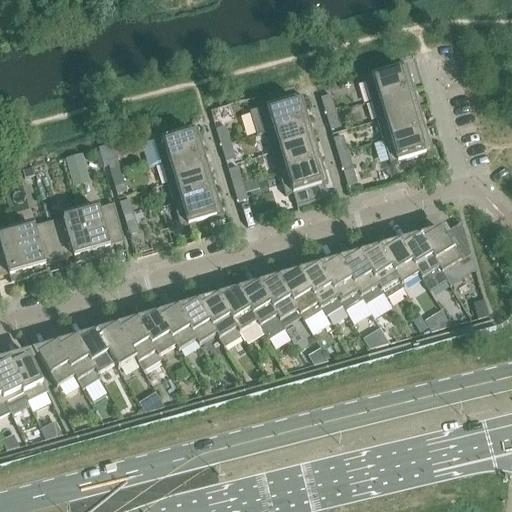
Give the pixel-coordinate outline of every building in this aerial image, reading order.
[(406,67),(364,80),(371,104),(414,91),(406,67)] [(414,91),(371,104),(377,123),(420,110),(414,91)] [(302,98),(259,111),(266,135),(309,122),(302,98)] [(331,99),(321,102),(326,118),(336,115),(331,99)] [(420,110),(377,123),(383,143),(425,130),(420,110)] [(336,115),(326,118),(330,131),(340,128),(336,115)] [(309,122),(266,135),(272,155),(315,142),(309,122)] [(197,130),(154,143),(141,147),(148,171),(161,167),(204,154),(197,130)] [(425,130),(383,143),(390,167),(433,154),(425,130)] [(226,131),(216,134),(221,149),(231,146),(226,131)] [(344,140),(334,143),(338,157),(347,154),(344,140)] [(315,142),(272,155),(278,174),(321,162),(315,142)] [(231,146),(221,149),(225,162),(235,159),(231,146)] [(204,154),(161,167),(167,186),(210,174),(204,154)] [(347,154),(338,157),(342,171),(352,168),(347,154)] [(82,158),(65,162),(70,180),(87,175),(82,158)] [(321,162),(278,174),(285,198),(293,196),(297,210),(328,200),(324,187),(328,186),(321,162)] [(118,164),(108,167),(112,182),(122,179),(118,164)] [(32,171),(23,173),(24,180),(34,178),(32,171)] [(239,172),(229,175),(233,188),(243,185),(239,172)] [(210,174),(167,186),(173,206),(216,193),(210,174)] [(122,179),(112,182),(116,195),(126,192),(122,179)] [(243,185),(233,188),(237,203),(247,200),(243,185)] [(216,193),(173,206),(180,230),(223,217),(216,193)] [(130,204),(120,207),(124,220),(134,218),(130,204)] [(81,216),(94,262),(112,257),(108,243),(113,242),(115,247),(123,245),(124,245),(114,207),(81,216)] [(81,216),(48,225),(59,263),(68,260),(66,255),(72,254),(76,268),(94,262),(81,216)] [(134,218),(124,220),(129,235),(139,232),(134,218)] [(48,225),(16,234),(29,281),(47,276),(43,262),(49,260),(50,265),(59,263),(48,225)] [(423,244),(439,271),(441,276),(460,264),(470,258),(461,226),(443,237),(441,232),(423,243),(423,244)] [(0,279),(3,279),(1,274),(7,272),(11,286),(29,281),(16,234),(0,238),(0,279)] [(402,250),(419,277),(418,277),(421,282),(439,271),(423,244),(423,243),(420,238),(403,249),(402,250)] [(382,256),(399,283),(398,283),(401,288),(402,287),(418,277),(419,277),(402,250),(403,249),(400,244),(383,255),(382,256)] [(378,289),(383,298),(386,302),(404,291),(402,287),(401,288),(398,283),(399,283),(382,256),(383,255),(380,251),(362,261),(362,262),(378,289)] [(342,267),(342,268),(358,295),(363,304),(366,308),(383,298),(378,289),(362,262),(362,261),(360,257),(342,267)] [(321,274),(338,301),(337,301),(343,310),(346,314),(363,304),(358,295),(342,268),(342,267),(339,263),(322,273),(321,274)] [(318,307),(317,307),(321,314),(325,321),(343,310),(337,301),(338,301),(321,274),(322,273),(319,269),(302,279),(301,280),(318,307)] [(281,286),(298,313),(297,313),(301,320),(304,325),(321,314),(317,307),(318,307),(301,280),(302,279),(299,275),(282,285),(281,286)] [(297,313),(298,313),(281,286),(282,285),(279,281),(261,291),(261,292),(277,319),(284,331),(301,320),(297,313)] [(240,298),(257,325),(256,325),(259,330),(277,319),(261,292),(261,291),(258,287),(241,297),(240,298)] [(237,331),(236,332),(241,340),(244,345),(262,334),(259,330),(256,325),(257,325),(240,298),(241,297),(238,293),(221,303),(220,304),(237,331)] [(200,310),(217,337),(216,338),(224,351),(241,340),(236,332),(237,331),(220,304),(221,303),(218,299),(201,309),(200,310)] [(484,303),(474,306),(478,322),(489,320),(484,303)] [(196,343),(196,344),(199,348),(216,338),(217,337),(200,310),(201,309),(198,305),(180,315),(180,316),(196,343)] [(176,349),(175,350),(178,354),(196,344),(196,343),(180,316),(180,315),(177,311),(160,321),(159,322),(176,349)] [(156,355),(155,356),(158,360),(175,350),(176,349),(159,322),(160,321),(157,317),(140,327),(139,328),(156,355)] [(420,319),(412,323),(420,336),(427,331),(420,319)] [(119,334),(136,361),(135,362),(143,375),(160,364),(158,360),(155,356),(156,355),(139,328),(140,327),(137,323),(120,333),(119,334)] [(472,329),(475,339),(496,333),(493,323),(472,329)] [(119,334),(120,333),(117,329),(99,340),(115,367),(115,368),(118,372),(135,362),(136,361),(119,334)] [(472,329),(451,335),(454,344),(475,339),(472,329)] [(78,346),(95,373),(95,374),(97,378),(115,368),(115,367),(99,340),(97,335),(79,346),(78,346)] [(451,335),(431,341),(433,350),(454,344),(451,335)] [(59,352),(58,352),(75,379),(74,380),(82,393),(100,382),(97,378),(95,374),(95,373),(78,346),(79,346),(76,341),(59,352)] [(431,341),(410,347),(412,356),(433,350),(431,341)] [(56,347),(37,358),(57,390),(74,380),(75,379),(58,352),(59,352),(56,347)] [(410,347),(389,353),(392,362),(412,356),(410,347)] [(320,351),(308,358),(314,368),(328,364),(320,351)] [(389,353),(368,358),(371,368),(392,362),(389,353)] [(26,401),(25,402),(27,405),(47,395),(29,358),(11,367),(10,367),(26,401)] [(368,358),(347,364),(350,374),(371,368),(368,358)] [(0,393),(6,407),(5,407),(7,410),(25,402),(26,401),(10,367),(11,367),(9,364),(0,368),(0,393)] [(347,364),(327,370),(329,379),(350,374),(347,364)] [(327,370),(306,376),(309,385),(329,379),(327,370)] [(306,376),(285,382),(288,391),(309,385),(306,376)] [(285,382),(264,387),(267,397),(288,391),(285,382)] [(264,387),(243,393),(246,403),(267,397),(264,387)] [(0,421),(10,416),(7,410),(5,407),(6,407),(0,393),(0,421)] [(243,393),(223,399),(225,409),(246,403),(243,393)] [(223,399),(202,405),(205,414),(225,409),(223,399)] [(202,405),(181,411),(184,420),(205,414),(202,405)] [(181,411),(160,417),(163,426),(184,420),(181,411)] [(160,417),(139,422),(142,432),(163,426),(160,417)] [(139,422),(119,428),(121,438),(142,432),(139,422)] [(48,428),(40,432),(46,444),(54,441),(48,428)] [(119,428),(98,434),(101,444),(121,438),(119,428)] [(98,434),(77,440),(80,450),(101,444),(98,434)] [(77,440),(56,446),(59,455),(80,450),(77,440)] [(56,446),(35,452),(38,461),(59,455),(56,446)] [(35,452),(15,458),(17,467),(38,461),(35,452)] [(15,458),(0,461),(0,471),(17,467),(15,458)]
